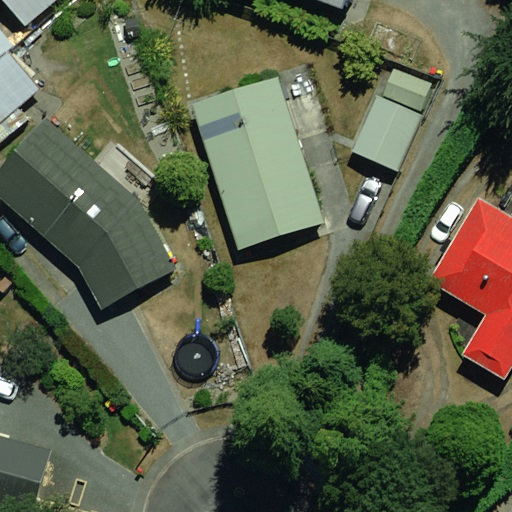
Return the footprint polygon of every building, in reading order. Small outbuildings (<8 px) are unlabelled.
[(0,0),(0,27),(2,30),(39,0),(0,0)] [(354,0),(282,0),(347,21),(354,0)] [(0,130),(42,95),(10,57),(0,64),(0,130)] [(359,64),(322,157),(375,178),(411,84),(359,64)] [(275,74),(178,99),(219,252),(315,227),(275,74)] [(48,119),(0,171),(0,197),(78,267),(100,310),(176,270),(140,202),(48,119)] [(511,224),(459,191),(399,287),(497,348),(511,324),(511,224)] [(36,451),(0,442),(0,499),(23,505),(30,473),(36,451)] [(511,511),(511,494),(494,499),(497,511),(511,511)]
